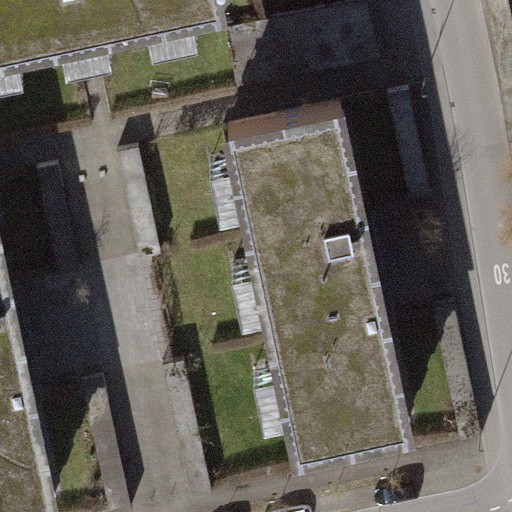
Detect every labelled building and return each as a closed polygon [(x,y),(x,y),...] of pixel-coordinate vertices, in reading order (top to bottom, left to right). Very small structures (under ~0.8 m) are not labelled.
[(221,0),(0,0),(0,69),(226,22),(221,0)] [(511,7),(511,1),(487,5),(504,97),(511,95),(511,7)] [(266,30),(230,38),(238,64),(242,92),(385,59),(378,32),(372,5),(266,30)] [(415,95),(389,101),(409,199),(435,194),(415,95)] [(346,117),(228,143),(301,470),(418,445),(392,325),(366,210),(346,117)] [(146,154),(120,160),(141,260),(167,255),(146,154)] [(61,170),(39,175),(62,282),(84,278),(61,170)] [(0,232),(0,511),(61,511),(37,399),(13,293),(0,232)] [(458,309),(436,314),(463,445),(485,441),(458,309)] [(186,368),(161,373),(190,508),(215,502),(186,368)] [(131,511),(105,385),(83,389),(108,511),(131,511)]
